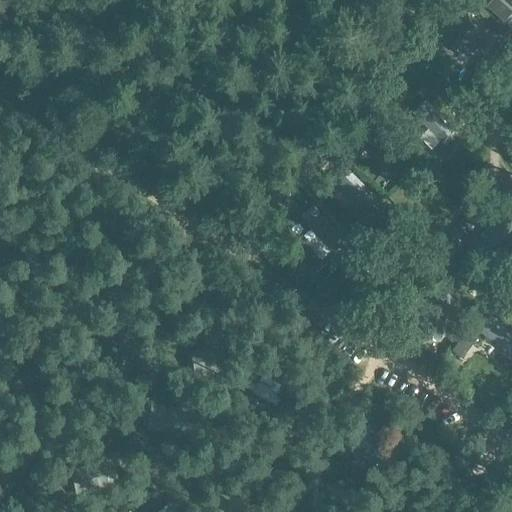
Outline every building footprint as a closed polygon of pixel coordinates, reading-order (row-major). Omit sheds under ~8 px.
[(511,12),(498,0),(493,0),(487,7),(504,23),(511,14),(511,12)] [(459,33),(454,41),(470,52),(475,44),(483,50),(494,34),(468,16),(457,32),(459,33)] [(499,20),(493,27),(506,38),(511,31),(499,20)] [(364,122),(354,133),(362,140),(372,128),(364,122)] [(321,156),(313,164),(323,175),(331,167),(321,156)] [(461,228),(454,235),(461,243),(468,236),(461,228)] [(359,229),(351,236),(359,244),(367,237),(359,229)]
